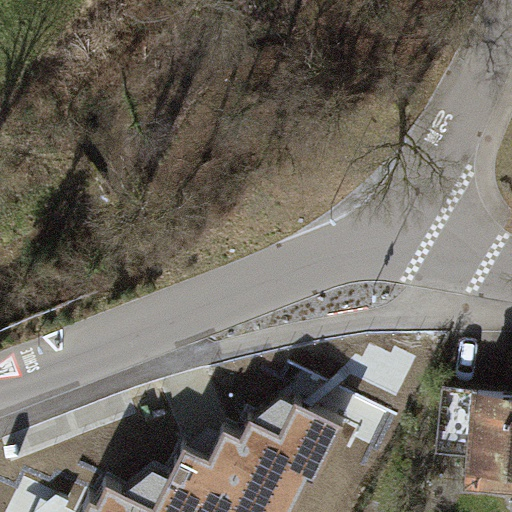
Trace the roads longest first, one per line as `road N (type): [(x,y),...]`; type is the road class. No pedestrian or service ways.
road 1 (residential): [(0,388),(286,280),(397,221)]
road 2 (residential): [(397,221),(451,139),(511,12)]
road 3 (residential): [(511,266),(397,221)]
